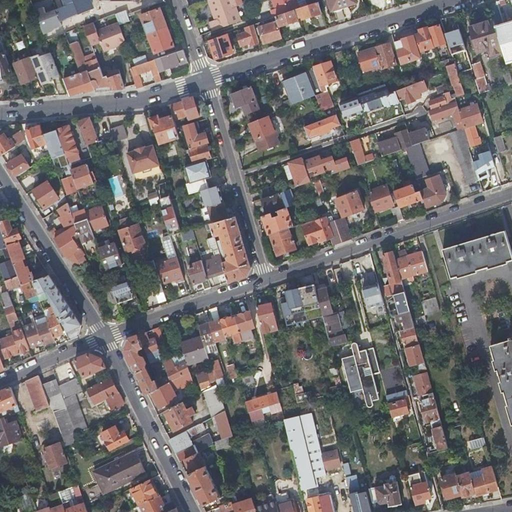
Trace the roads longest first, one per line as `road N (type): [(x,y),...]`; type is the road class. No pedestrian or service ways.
road 1 (residential): [(204,79),(456,0)]
road 2 (residential): [(511,193),(265,279)]
road 3 (unknown): [(511,456),(465,293),(470,279),(511,268)]
road 4 (residential): [(0,113),(141,100),(204,79)]
road 5 (residential): [(192,511),(103,336)]
road 6 (residential): [(419,113),(234,176)]
road 7 (residential): [(103,336),(0,173)]
road 8 (residential): [(265,279),(103,336)]
